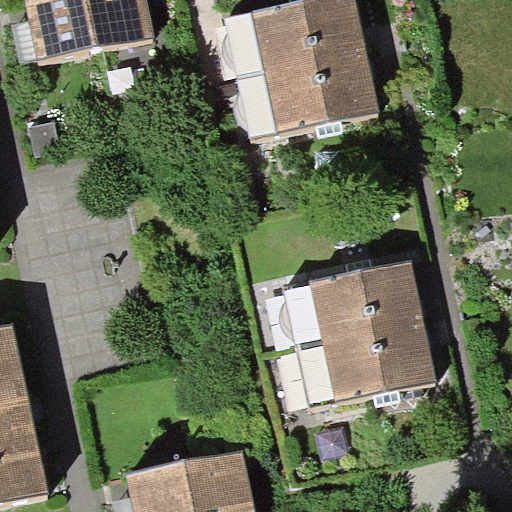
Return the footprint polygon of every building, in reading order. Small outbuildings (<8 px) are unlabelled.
[(22,0),(37,71),(154,48),(144,0),(22,0)] [(349,0),(337,0),(251,18),(275,135),(374,115),(364,71),(359,43),(349,0)] [(407,268),(309,288),(333,406),(431,386),(422,341),(415,310),(407,268)] [(10,334),(0,336),(0,508),(47,498),(28,415),(10,334)] [(252,511),(243,464),(129,486),(133,511),(252,511)]
